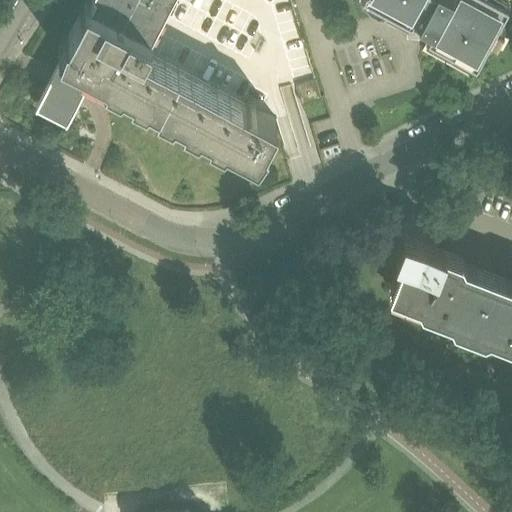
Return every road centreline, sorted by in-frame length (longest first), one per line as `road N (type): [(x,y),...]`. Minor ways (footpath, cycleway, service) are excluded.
road 1 (residential): [(241,239),(511,100)]
road 2 (residential): [(241,239),(200,243),(161,233),(0,149)]
